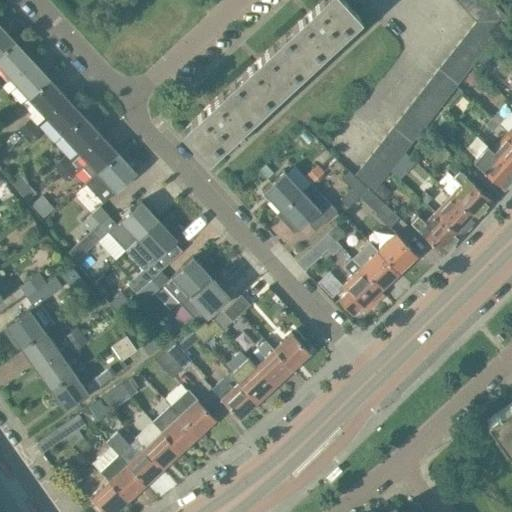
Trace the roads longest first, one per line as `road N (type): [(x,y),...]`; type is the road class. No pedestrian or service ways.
road 1 (residential): [(378,373),(132,103)]
road 2 (tertiary): [(218,511),(378,373)]
road 3 (tertiary): [(378,373),(511,242)]
road 4 (residential): [(246,0),(132,103)]
road 5 (residential): [(511,357),(402,458)]
road 6 (residential): [(132,103),(33,0)]
